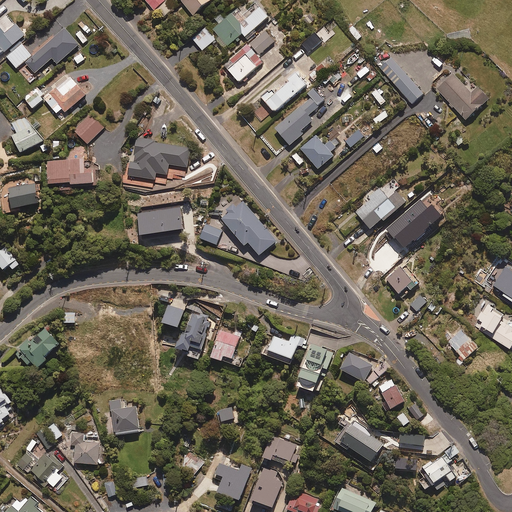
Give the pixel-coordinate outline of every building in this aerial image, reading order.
[(144,0),(155,12),(167,2),(165,0),(144,0)] [(180,0),(196,20),(218,2),(216,0),(180,0)] [(246,39),(270,20),(257,4),(243,15),(239,10),(214,31),(220,38),(217,40),(226,50),(243,36),(246,39)] [(0,28),(0,59),(27,37),(18,27),(7,36),(0,28)] [(357,41),(362,37),(353,27),(349,30),(357,41)] [(327,41),(332,35),(325,28),(320,33),(327,41)] [(203,52),(217,42),(207,29),(193,40),(203,52)] [(58,66),(80,46),(66,30),(40,52),(52,65),(55,63),(58,66)] [(259,58),(275,43),(265,32),(225,67),(241,85),(265,64),(259,58)] [(310,53),(323,42),(316,35),(304,46),(310,53)] [(17,70),(33,57),(23,45),(8,58),(17,70)] [(78,65),(86,60),(81,53),(74,57),(78,65)] [(413,107),(425,96),(393,59),(380,69),(413,107)] [(320,77),(328,71),(322,64),(315,70),(320,77)] [(276,114),(308,87),(297,73),(288,81),(290,83),(276,96),(274,93),(265,100),(276,114)] [(323,83),(326,86),(331,82),(336,86),(339,82),(334,77),(331,75),(323,83)] [(479,90),(473,95),(455,76),(438,92),(469,123),(491,102),(479,90)] [(67,115),(87,97),(72,79),(57,91),(56,90),(45,100),(58,116),(64,111),(67,115)] [(382,107),(389,102),(379,88),(372,94),(382,107)] [(38,89),(25,100),(34,110),(44,102),(42,100),(45,97),(38,89)] [(309,117),(326,102),(314,89),(308,95),(311,99),(276,131),(292,148),(305,136),(303,133),(314,123),(309,117)] [(88,146),(106,127),(91,113),(73,131),(88,146)] [(378,126),(390,118),(386,113),(374,121),(378,126)] [(13,137),(22,155),(46,142),(26,118),(13,125),(18,135),(13,137)] [(332,140),(339,134),(333,127),(326,132),(332,140)] [(352,148),(365,138),(360,132),(347,143),(352,148)] [(331,143),(326,147),(318,137),(302,151),(320,172),(336,159),(332,154),(337,150),(331,143)] [(171,166),(188,169),(191,150),(154,144),(154,142),(139,139),(135,163),(132,163),(129,177),(157,182),(158,175),(169,177),(171,166)] [(375,154),(384,148),(379,142),(371,148),(375,154)] [(85,161),(48,163),(50,187),(60,187),(60,197),(73,196),(72,188),(95,186),(94,171),(86,171),(85,161)] [(395,189),(400,185),(394,179),(382,189),(379,185),(367,195),(370,198),(355,211),(370,227),(381,217),(383,219),(405,200),(395,189)] [(13,213),(41,208),(37,186),(9,191),(13,213)] [(259,254),(276,240),(242,200),(239,202),(235,198),(224,208),(227,212),(221,217),(244,244),(248,241),(259,254)] [(416,240),(426,231),(418,222),(414,218),(420,213),(415,207),(390,229),(405,245),(414,237),(416,240)] [(216,243),(222,230),(205,223),(200,237),(216,243)] [(5,248),(0,251),(0,267),(5,274),(11,269),(14,272),(21,267),(17,262),(21,258),(16,251),(11,255),(5,248)] [(392,265),(399,257),(394,252),(387,260),(392,265)] [(410,288),(419,281),(404,263),(386,278),(398,292),(407,284),(410,288)] [(511,290),(504,285),(498,294),(506,299),(504,302),(511,307),(511,306),(511,290)] [(408,302),(419,292),(415,288),(404,298),(408,302)] [(416,310),(427,301),(421,294),(410,304),(416,310)] [(428,308),(437,314),(442,306),(436,302),(434,305),(431,303),(428,308)] [(178,326),(183,309),(166,303),(161,320),(178,326)] [(511,324),(500,318),(503,313),(487,303),(477,321),(482,324),(479,329),(509,348),(511,342),(511,324)] [(121,330),(120,311),(97,312),(98,331),(121,330)] [(193,311),(185,332),(181,330),(175,345),(187,350),(186,354),(198,358),(212,322),(205,319),(206,316),(193,311)] [(43,354),(57,343),(45,327),(19,346),(19,352),(21,356),(26,363),(31,359),(36,366),(46,359),(43,354)] [(464,358),(477,345),(459,327),(451,334),(444,327),(439,333),(464,358)] [(219,329),(210,355),(221,359),(222,355),(232,359),(240,335),(241,332),(235,330),(234,334),(219,329)] [(290,363),(300,337),(292,334),(289,341),(268,333),(261,352),(290,363)] [(320,371),(327,350),(308,343),(295,384),(314,390),(320,371)] [(372,365),(349,351),(340,367),(346,370),(344,374),(355,381),(357,377),(363,381),(372,365)] [(366,379),(370,384),(387,370),(382,364),(366,379)] [(391,407),(404,400),(391,378),(378,386),(391,407)] [(7,404),(12,400),(0,384),(0,421),(13,412),(7,404)] [(136,406),(126,407),(125,398),(110,400),(114,434),(139,430),(136,406)] [(416,419),(423,414),(415,404),(409,408),(416,419)] [(234,419),(234,409),(219,410),(220,420),(234,419)] [(54,441),(64,433),(54,421),(37,434),(48,448),(56,442),(54,441)] [(370,460),(382,443),(351,421),(339,438),(349,445),(370,460)] [(429,442),(434,448),(447,438),(441,431),(429,442)] [(84,441),(84,433),(71,432),(70,443),(75,443),(73,461),(97,463),(99,442),(84,441)] [(293,453),(296,444),(270,435),(262,455),(294,467),(298,455),(293,453)] [(63,465),(47,451),(41,457),(31,448),(23,457),(18,463),(45,486),(50,481),(58,489),(67,479),(58,471),(63,465)] [(195,473),(204,461),(193,453),(184,465),(195,473)] [(438,489),(456,475),(439,453),(418,469),(423,475),(418,479),(425,488),(432,482),(438,489)] [(231,461),(230,466),(219,461),(213,476),(221,479),(217,490),(239,499),(251,467),(241,463),(240,465),(231,461)] [(276,478),(278,472),(264,466),(251,497),(272,506),(282,481),(276,478)] [(295,478),(301,480),(305,470),(300,468),(295,478)] [(137,486),(147,485),(146,476),(136,477),(137,486)] [(109,496),(117,494),(113,481),(105,483),(109,496)] [(370,511),(375,501),(341,485),(331,508),(339,511),(370,511)] [(317,511),(322,501),(292,488),(284,507),(297,511),(317,511)] [(18,498),(6,511),(45,511),(35,503),(37,500),(32,495),(24,504),(18,498)]
